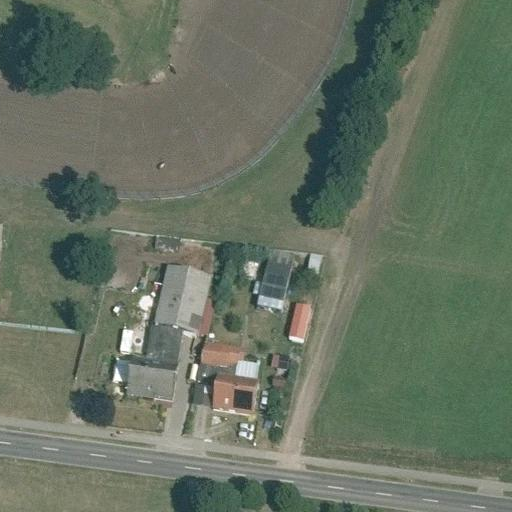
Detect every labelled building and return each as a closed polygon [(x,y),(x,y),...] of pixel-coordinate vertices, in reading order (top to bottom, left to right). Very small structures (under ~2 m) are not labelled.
[(290,315),(301,258),(276,254),(265,311),(290,315)] [(209,278),(166,268),(152,328),(195,338),(209,278)] [(177,358),(133,353),(128,397),(171,402),(177,358)] [(293,372),(295,362),(279,360),(277,370),(293,372)] [(258,384),(217,378),(212,412),(253,418),(258,384)]
